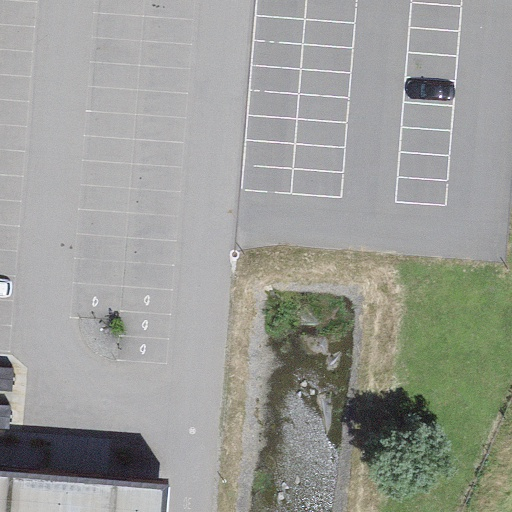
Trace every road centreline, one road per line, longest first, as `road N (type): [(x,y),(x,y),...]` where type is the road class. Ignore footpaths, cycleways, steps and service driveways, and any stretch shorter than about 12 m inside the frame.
road 1 (unknown): [(198,407),(67,400),(66,355),(50,310),(74,0)]
road 2 (unknown): [(367,215),(490,215),(510,0)]
road 3 (unknown): [(377,0),(367,215)]
road 4 (unknown): [(211,216),(367,215)]
